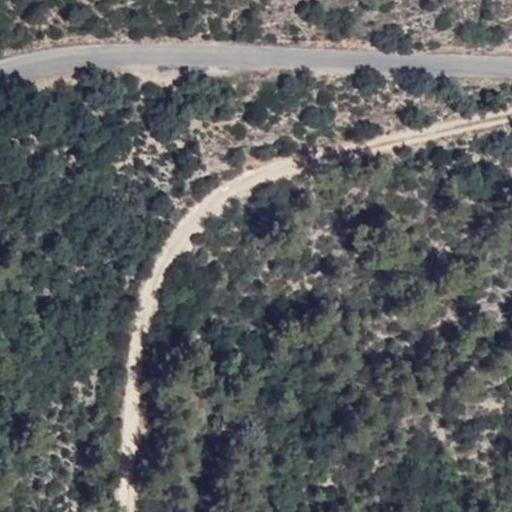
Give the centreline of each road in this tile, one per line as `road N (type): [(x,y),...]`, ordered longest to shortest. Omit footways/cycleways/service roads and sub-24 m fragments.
road 1 (track): [(511,109),(241,181),(174,238),(135,352),(114,511)]
road 2 (unclassified): [(0,85),(149,60),(511,70)]
